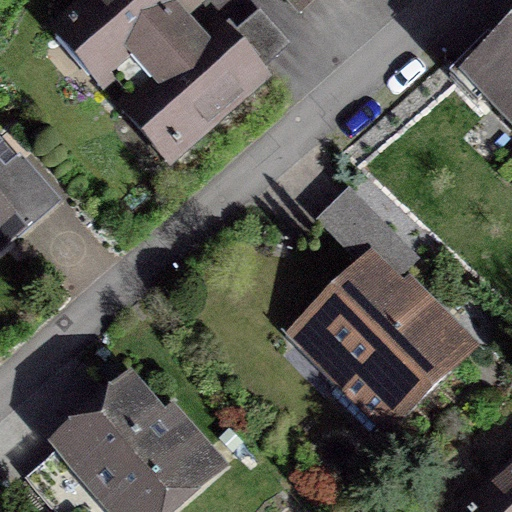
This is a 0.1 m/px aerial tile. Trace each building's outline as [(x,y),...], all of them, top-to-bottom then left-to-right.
[(95,0),(65,26),(109,76),(113,73),(178,16),(195,1),(193,0),(95,0)] [(289,0),(300,12),(314,0),(289,0)] [(132,102),(176,152),(261,77),(217,27),(200,42),(178,16),(113,73),(135,99),(132,102)] [(511,37),(477,72),(494,90),(485,99),(511,125),(511,37)] [(0,175),(0,237),(11,228),(18,237),(57,203),(18,159),(0,175)] [(370,271),(311,329),(352,370),(331,391),(372,433),(466,341),(424,299),(410,313),(370,271)] [(73,511),(101,488),(122,511),(161,511),(215,466),(180,426),(169,436),(128,389),(26,479),(55,511),(73,511)] [(511,511),(511,472),(467,511),(511,511)]
